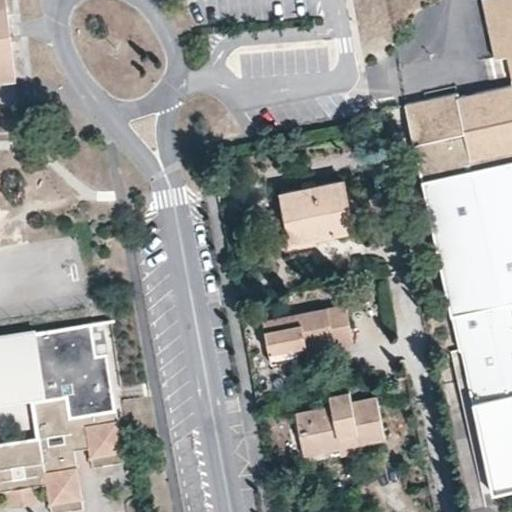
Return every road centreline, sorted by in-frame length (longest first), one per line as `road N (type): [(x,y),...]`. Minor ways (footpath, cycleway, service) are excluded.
road 1 (residential): [(175,195),(231,511)]
road 2 (residential): [(67,0),(58,19),(62,44),(92,97),(109,110)]
